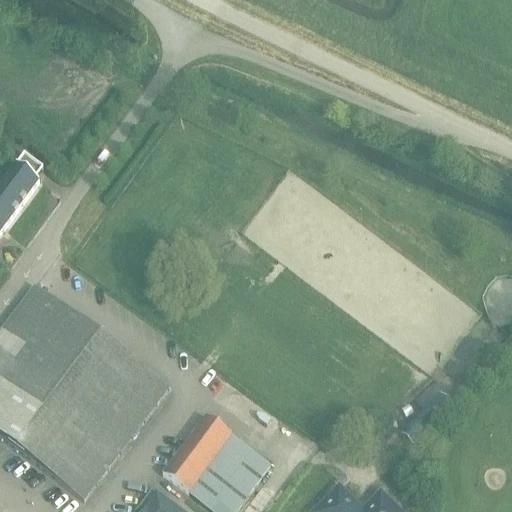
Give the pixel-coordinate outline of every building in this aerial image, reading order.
[(0,235),(38,184),(34,181),(42,170),(24,157),(16,167),(15,167),(0,187),(0,235)] [(34,289),(0,334),(0,440),(65,489),(151,376),(34,289)] [(440,396),(404,435),(414,445),(450,406),(440,396)] [(163,477),(209,511),(236,511),(270,467),(206,420),(163,477)] [(337,492),(317,511),(392,511),(380,500),(367,511),(356,511),(344,499),(337,492)] [(181,511),(157,493),(143,511),(181,511)]
